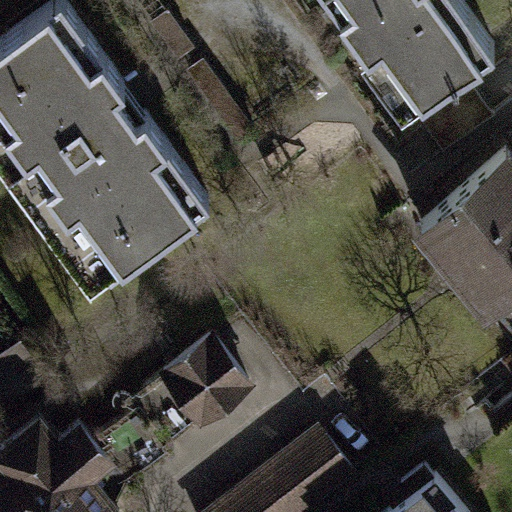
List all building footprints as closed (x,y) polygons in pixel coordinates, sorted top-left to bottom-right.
[(217,187),(82,0),(50,0),(0,36),(0,134),(99,272),(217,187)] [(499,61),(458,0),(343,0),(418,114),(499,61)] [(511,152),(503,142),(408,223),(441,262),(450,254),(492,302),(511,285),(511,152)] [(511,285),(492,302),(511,325),(511,285)] [(247,383),(210,324),(154,360),(191,418),(247,383)] [(24,335),(0,353),(0,408),(51,370),(24,335)] [(112,452),(77,408),(53,427),(35,405),(0,432),(0,460),(2,463),(0,464),(0,511),(122,511),(89,470),(112,452)] [(293,511),(350,468),(313,420),(194,511),(293,511)] [(473,511),(421,449),(389,475),(400,488),(370,511),(473,511)]
